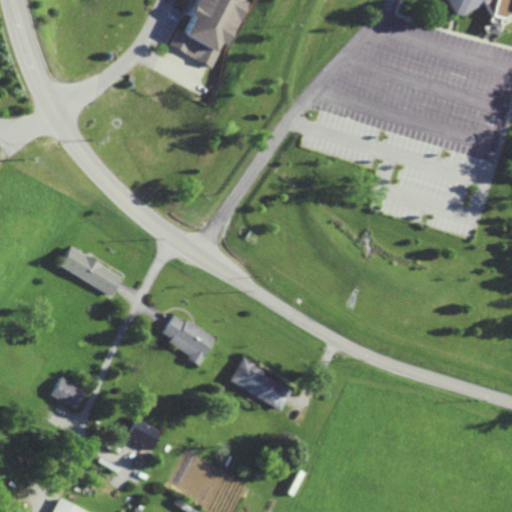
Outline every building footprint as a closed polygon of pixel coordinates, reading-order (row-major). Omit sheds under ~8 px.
[(239,0),(243,2),(221,45),(215,42),(212,49),(218,52),(210,68),(165,45),(174,29),(179,31),(187,17),(181,14),(188,0),(239,0)] [(482,3),(460,16),(452,15),(443,0),(511,0),(511,12),(501,20),(496,37),(485,34),(490,17),(482,3)] [(68,244),(56,265),(113,298),(125,278),(68,244)] [(168,312),(157,331),(167,337),(163,345),(196,364),(212,338),(168,312)] [(240,354),(224,381),(282,414),(297,386),(240,354)] [(59,376),(49,397),(74,409),(84,387),(59,376)] [(132,416),(122,436),(150,451),(161,431),(132,416)] [(88,511),(56,495),(47,511),(88,511)]
